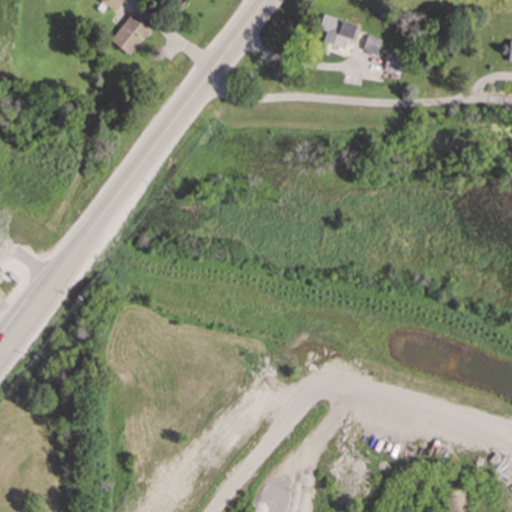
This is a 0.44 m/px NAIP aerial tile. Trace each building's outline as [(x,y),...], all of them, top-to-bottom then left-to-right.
[(114,11),(121,0),(98,0),(98,1),(114,11)] [(149,25),(127,12),(109,41),(131,55),(149,25)] [(344,37),(351,39),(356,24),(322,14),(317,28),(324,31),(321,41),(341,47),(344,37)] [(375,54),(380,38),(366,34),(361,49),(375,54)] [(398,72),(402,57),(386,53),(382,68),(398,72)]
